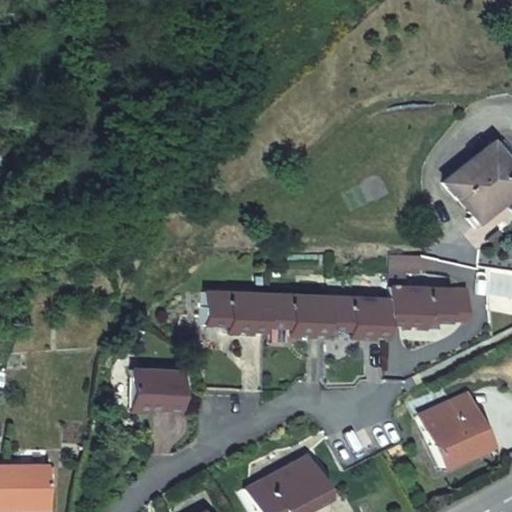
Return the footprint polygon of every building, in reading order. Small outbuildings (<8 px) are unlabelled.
[(438,182),(468,219),(511,182),(511,178),(483,144),(438,182)] [(381,269),(409,270),(410,253),(381,252),(381,269)] [(416,318),(440,319),(440,316),(457,316),(458,286),(380,284),(381,296),(379,325),(416,326),(416,318)] [(197,325),(220,325),(220,332),(257,333),(258,326),(259,293),(198,292),(197,325)] [(259,293),(258,326),(280,327),(280,334),(318,335),(318,327),(319,295),(259,293)] [(341,335),(379,335),(379,332),(379,325),(381,296),(319,295),(318,327),(341,327),(341,335)] [(118,342),(127,350),(135,340),(126,332),(118,342)] [(123,409),(171,410),(172,372),(124,372),(123,409)] [(415,417),(440,469),(483,449),(459,397),(415,417)] [(239,488),(251,511),(297,511),(323,497),(299,454),(239,488)] [(0,511),(14,511),(39,511),(41,467),(0,466),(0,511)]
